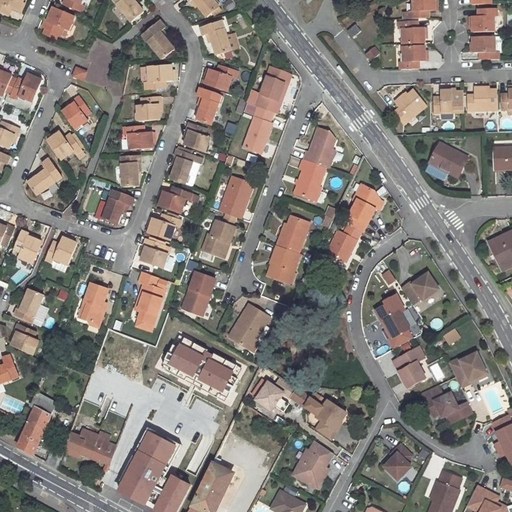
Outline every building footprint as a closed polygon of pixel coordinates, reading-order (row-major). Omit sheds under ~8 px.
[(0,0),(0,10),(10,15),(13,8),(20,11),(24,0),(0,0)] [(66,0),(65,4),(82,12),(85,5),(82,3),(82,0),(66,0)] [(136,1),(135,0),(114,0),(133,22),(144,12),(136,1)] [(214,0),(190,0),(191,1),(192,0),(194,0),(199,5),(208,17),(220,7),(214,0)] [(231,0),(229,0),(223,2),(226,11),(235,8),(231,0)] [(434,0),(412,0),(413,12),(409,12),(409,19),(429,19),(429,12),(435,11),(434,0)] [(60,34),(62,35),(65,28),(69,30),(70,30),(76,17),(54,7),(49,21),(46,20),(43,27),(46,28),(60,34)] [(498,9),(478,10),(479,16),(473,17),(473,33),(494,32),(494,17),(498,17),(498,9)] [(161,20),(144,35),(164,59),(176,50),(166,38),(161,31),(164,29),(166,27),(161,20)] [(223,20),(201,27),(204,36),(208,34),(211,33),(213,40),(218,55),(232,51),(223,20)] [(398,23),(398,30),(402,30),(403,45),(425,44),(425,29),(418,29),(417,22),(398,23)] [(355,26),(348,32),(353,39),(361,33),(355,26)] [(60,34),(46,28),(43,33),(57,39),(60,34)] [(164,29),(161,31),(166,38),(169,35),(164,29)] [(495,38),(473,38),(473,54),(480,54),(480,61),(499,60),(499,52),(495,52),(495,38)] [(419,70),(419,62),(425,62),(425,47),(403,48),(403,63),(400,63),(400,70),(419,70)] [(375,48),(366,56),(372,62),(380,55),(375,48)] [(172,65),(150,66),(151,81),(146,81),(147,89),(166,88),(166,81),(173,80),(172,65)] [(211,69),(206,84),(228,92),(233,77),(237,78),(239,71),(220,65),(218,72),(211,69)] [(77,68),(74,76),(84,80),(88,72),(77,68)] [(13,75),(0,70),(0,92),(5,95),(13,75)] [(20,78),(12,96),(18,99),(20,95),(35,101),(43,81),(28,74),(26,80),(20,78)] [(285,85),(267,78),(261,97),(267,98),(264,106),(279,111),(282,103),(279,102),(282,94),(285,85)] [(508,95),(501,95),(502,111),(511,110),(511,87),(508,87),(508,95)] [(202,106),(198,120),(212,125),(222,95),(201,88),(198,95),(201,97),(205,98),(202,106)] [(475,96),(468,96),(468,111),(498,111),(498,90),(483,91),(483,88),(475,88),(475,96)] [(402,97),(396,102),(400,109),(395,113),(404,124),(428,106),(415,90),(403,99),(402,97)] [(441,98),(434,98),(435,115),(464,114),(464,92),(449,93),(449,90),(441,91),(441,98)] [(77,102),(64,111),(76,129),(89,119),(86,116),(92,112),(81,96),(76,100),(77,102)] [(143,105),(139,106),(140,121),(161,119),(160,103),(162,103),(161,96),(142,98),(143,105)] [(264,106),(262,111),(274,115),(277,116),(279,111),(264,106)] [(262,111),(258,110),(244,150),(260,155),(266,141),(268,142),(273,126),(271,125),(274,115),(262,111)] [(0,127),(0,143),(10,148),(16,133),(19,134),(21,128),(3,121),(1,127),(0,127)] [(233,134),(236,125),(227,122),(224,131),(233,134)] [(190,123),(188,130),(191,131),(186,145),(206,151),(210,137),(207,136),(209,129),(190,123)] [(145,126),(125,127),(125,135),(130,135),(131,149),(154,148),(153,132),(146,133),(145,126)] [(326,170),(328,171),(331,162),(328,161),(331,151),(335,142),(329,134),(317,130),(308,154),(306,154),(303,161),(326,170)] [(86,154),(71,134),(65,138),(61,132),(49,141),(65,163),(78,154),(81,158),(86,154)] [(441,144),(431,163),(458,177),(468,159),(441,144)] [(511,148),(494,149),(495,171),(511,170),(511,148)] [(178,149),(175,156),(176,156),(179,157),(176,165),(171,179),(186,184),(196,155),(178,149)] [(0,151),(0,164),(1,161),(5,163),(8,164),(11,156),(0,151)] [(138,172),(138,163),(140,163),(142,163),(141,155),(122,156),(124,187),(139,186),(138,172)] [(40,174),(29,182),(38,196),(63,176),(50,158),(43,164),(45,166),(47,170),(40,174)] [(302,172),(294,195),(314,203),(319,189),(326,170),(303,161),(302,161),(299,171),(302,172)] [(223,214),(238,219),(244,202),(248,203),(254,186),(233,178),(222,205),(226,207),(223,214)] [(355,203),(344,224),(347,225),(360,232),(362,233),(375,209),(373,208),(378,199),(373,191),(361,185),(352,201),(355,203)] [(166,190),(160,206),(181,213),(186,199),(191,200),(193,193),(174,187),(172,192),(166,190)] [(319,189),(314,203),(317,204),(322,190),(319,189)] [(114,190),(104,219),(118,225),(123,211),(126,203),(129,204),(133,206),(136,198),(114,190)] [(155,218),(150,233),(172,240),(177,226),(181,228),(184,220),(164,214),(162,220),(155,218)] [(278,247),(300,255),(312,225),(292,218),(287,231),(284,230),(278,247)] [(236,229),(216,222),(211,237),(209,236),(203,251),(221,258),(227,243),(230,245),(236,229)] [(0,223),(0,247),(2,243),(8,246),(16,228),(10,225),(9,228),(0,223)] [(360,232),(347,225),(342,234),(337,231),(326,252),(345,262),(360,232)] [(23,231),(15,249),(21,252),(20,256),(34,262),(42,242),(29,235),(30,233),(23,231)] [(511,231),(489,243),(494,254),(497,253),(506,268),(511,265),(511,231)] [(54,241),(46,259),(53,262),(55,258),(69,264),(78,244),(64,237),(61,244),(54,241)] [(147,239),(144,245),(147,246),(142,261),(163,268),(169,253),(164,251),(166,245),(147,239)] [(230,245),(227,243),(221,258),(224,259),(230,245)] [(274,262),(269,277),(291,285),(302,256),(300,255),(278,247),(273,262),(274,262)] [(497,253),(494,254),(502,270),(506,268),(497,253)] [(381,274),(388,286),(396,281),(389,269),(381,274)] [(143,272),(139,282),(144,283),(147,285),(141,301),(139,300),(135,309),(141,312),(138,319),(153,324),(165,291),(156,287),(159,278),(143,272)] [(216,281),(196,273),(183,309),(199,315),(206,296),(210,297),(216,281)] [(410,282),(400,289),(412,305),(421,299),(422,301),(438,290),(433,283),(430,282),(425,275),(411,284),(410,282)] [(109,289),(92,282),(85,300),(88,302),(82,317),(90,320),(100,324),(104,312),(102,307),(104,302),(109,289)] [(147,285),(144,283),(139,300),(141,301),(147,285)] [(18,308),(16,315),(34,323),(45,295),(30,289),(25,303),(22,310),(19,308),(18,308)] [(210,297),(206,296),(199,315),(203,317),(210,297)] [(88,302),(85,300),(79,316),(82,317),(88,302)] [(233,339),(249,350),(255,340),(252,338),(262,324),(265,327),(271,318),(250,304),(235,327),(239,329),(233,339)] [(400,312),(383,321),(393,338),(390,339),(389,340),(394,349),(412,339),(407,330),(409,329),(400,312)] [(383,321),(381,322),(390,339),(393,338),(383,321)] [(20,331),(14,345),(35,354),(40,340),(36,338),(38,331),(20,323),(17,329),(20,331)] [(256,341),(265,327),(262,324),(252,338),(255,340),(256,341)] [(233,339),(239,329),(235,327),(229,337),(233,339)] [(449,346),(461,338),(454,328),(442,337),(449,346)] [(181,333),(165,363),(167,364),(164,368),(172,372),(172,371),(228,401),(240,378),(238,377),(243,368),(239,365),(239,364),(217,352),(216,354),(209,350),(210,349),(181,333)] [(254,352),(260,342),(256,341),(255,340),(249,350),(254,352)] [(424,359),(419,348),(396,360),(401,371),(399,373),(404,382),(407,380),(411,387),(425,379),(417,363),(424,359)] [(459,359),(449,364),(461,389),(471,384),(470,382),(486,374),(477,353),(460,361),(459,359)] [(13,355),(5,358),(7,364),(0,367),(0,383),(21,375),(13,355)] [(470,382),(471,384),(487,376),(486,374),(470,382)] [(155,378),(153,384),(166,387),(168,381),(155,378)] [(291,398),(304,407),(311,398),(280,378),(274,386),(268,382),(255,400),(271,411),(274,406),(280,398),(283,394),(290,399),(291,398)] [(450,425),(462,419),(473,414),(467,403),(459,407),(461,409),(458,410),(451,394),(444,397),(438,386),(422,394),(433,418),(440,415),(444,413),(446,417),(450,425)] [(58,403),(37,391),(32,406),(36,408),(36,407),(51,416),(58,403)] [(284,401),(280,398),(274,406),(279,409),(284,401)] [(324,407),(311,398),(304,407),(318,416),(317,417),(322,421),(316,430),(330,440),(336,429),(337,430),(347,413),(328,401),(324,407)] [(36,408),(30,420),(46,427),(51,416),(36,407),(36,408)] [(511,466),(511,424),(507,416),(492,423),(496,433),(495,433),(511,466)] [(30,420),(24,433),(40,440),(46,427),(30,420)] [(125,482),(121,491),(149,506),(151,502),(159,506),(157,510),(161,511),(180,511),(196,484),(176,474),(173,480),(166,477),(169,473),(166,471),(169,466),(171,467),(183,444),(151,427),(139,450),(141,452),(139,457),(136,455),(122,480),(125,482)] [(118,446),(109,442),(111,436),(101,432),(99,436),(84,429),(81,437),(74,434),(75,431),(72,431),(64,451),(78,457),(80,452),(111,464),(118,446)] [(24,433),(18,447),(33,455),(40,440),(24,433)] [(333,453),(315,441),(310,451),(303,463),(300,461),(293,475),(318,489),(325,475),(320,471),(321,469),(324,470),(325,467),(333,453)] [(412,457),(401,445),(395,451),(397,454),(393,459),(383,468),(397,481),(411,467),(406,462),(412,457)] [(51,451),(46,462),(58,469),(64,451),(57,448),(55,453),(51,451)] [(310,451),(307,449),(300,461),(303,463),(310,451)] [(272,466),(276,456),(267,452),(263,462),(272,466)] [(213,464),(193,506),(206,511),(205,511),(214,511),(233,474),(213,464)] [(461,479),(443,472),(438,483),(436,482),(431,496),(435,497),(433,501),(428,511),(450,511),(452,508),(449,507),(455,490),(456,490),(461,479)] [(511,480),(502,478),(500,488),(511,491),(511,480)] [(498,497),(476,486),(466,506),(475,511),(474,511),(506,511),(505,507),(500,509),(493,505),(495,502),(498,497)] [(456,490),(455,490),(449,507),(452,508),(458,491),(456,490)] [(305,505),(281,492),(276,500),(284,504),(279,511),(299,511),(302,511),(305,505)] [(279,511),(284,504),(276,500),(271,509),(276,511),(279,511)]
